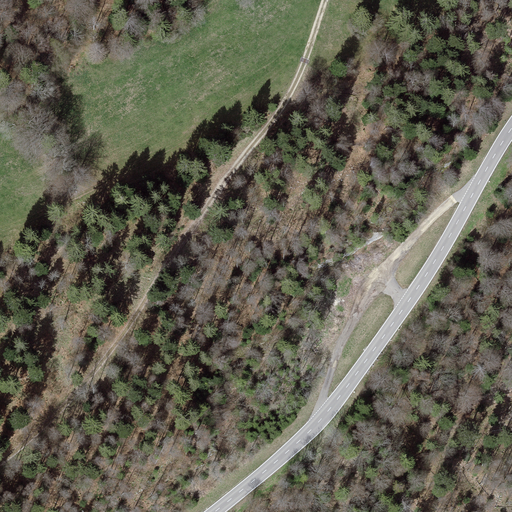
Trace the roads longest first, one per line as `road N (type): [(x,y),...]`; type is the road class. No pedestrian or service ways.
road 1 (secondary): [(215,511),(344,391),(511,128)]
road 2 (track): [(315,424),(369,291),(434,215),(475,188)]
road 3 (track): [(325,0),(284,103),(190,232)]
